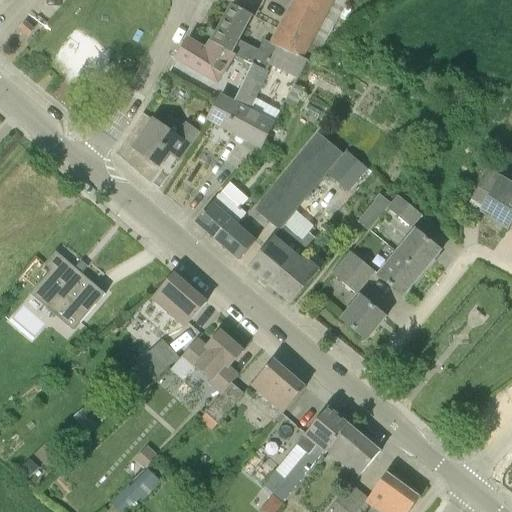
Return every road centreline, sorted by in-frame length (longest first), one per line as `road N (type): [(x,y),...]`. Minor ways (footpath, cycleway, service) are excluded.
road 1 (tertiary): [(351,392),(83,165)]
road 2 (residential): [(511,269),(481,251),(469,254),(351,392)]
road 3 (residential): [(83,165),(185,0)]
road 4 (tertiary): [(469,488),(351,392)]
